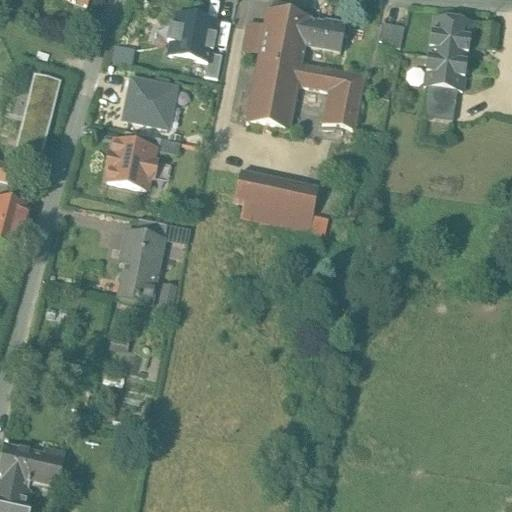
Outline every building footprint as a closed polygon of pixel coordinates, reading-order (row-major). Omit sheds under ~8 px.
[(267,14),(246,126),(288,134),(297,88),(300,67),(304,49),(309,21),(267,14)] [(216,26),(173,17),(166,58),(210,64),(216,26)] [(471,25),(433,20),(428,59),(466,64),(471,25)] [(345,27),(324,24),(324,27),(310,24),(310,21),(309,21),(304,49),(339,55),(345,27)] [(393,27),(379,24),(374,46),(389,48),(393,27)] [(498,27),(482,25),(479,49),(496,51),(498,27)] [(404,29),(393,27),(389,48),(400,51),(404,29)] [(466,64),(428,59),(424,88),(428,89),(456,93),(462,93),(466,64)] [(363,79),(300,67),(297,88),(328,94),(322,126),(354,133),(363,79)] [(173,91),(132,83),(124,122),(167,131),(174,97),(173,91)] [(456,93),(428,89),(424,120),(452,124),(456,93)] [(31,94),(16,153),(39,159),(54,100),(31,94)] [(160,142),(125,134),(122,146),(154,153),(158,154),(160,142)] [(122,146),(115,145),(112,157),(110,157),(107,171),(109,171),(106,184),(146,192),(148,180),(152,181),(155,165),(151,164),(154,153),(122,146)] [(11,169),(0,166),(0,182),(7,185),(11,169)] [(318,191),(239,176),(233,206),(243,208),(312,221),(318,191)] [(0,204),(0,249),(17,253),(28,211),(0,204)] [(312,221),(243,208),(240,222),(309,235),(312,221)] [(190,234),(137,223),(135,237),(164,243),(187,248),(190,234)] [(135,237),(125,235),(120,266),(126,267),(119,300),(151,307),(164,243),(135,237)] [(176,289),(164,286),(158,314),(170,316),(176,289)] [(44,455),(3,446),(0,460),(0,474),(1,475),(30,481),(58,488),(65,455),(45,450),(44,455)] [(30,481),(1,475),(0,478),(0,511),(25,511),(30,492),(28,491),(29,484),(30,481)]
